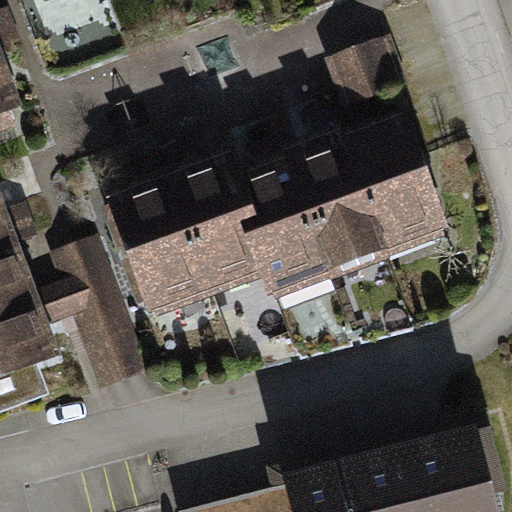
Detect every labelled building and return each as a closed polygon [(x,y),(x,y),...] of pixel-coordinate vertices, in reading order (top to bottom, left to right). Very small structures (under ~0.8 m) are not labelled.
[(92,0),(52,0),(57,13),(92,0)] [(0,62),(19,56),(0,3),(0,62)] [(403,53),(338,69),(351,122),(416,106),(403,53)] [(19,56),(0,62),(0,127),(40,112),(19,56)] [(469,245),(425,119),(367,139),(411,265),(469,245)] [(411,265),(367,139),(314,158),(358,284),(411,265)] [(290,281),(254,179),(246,158),(184,180),(227,302),(290,281)] [(358,284),(314,158),(254,179),(290,281),(298,305),(358,284)] [(227,302),(184,180),(122,202),(165,324),(227,302)] [(0,263),(32,251),(9,191),(0,194),(0,263)] [(158,381),(107,246),(61,263),(112,398),(158,381)] [(0,326),(53,307),(32,251),(0,263),(0,326)] [(0,392),(75,364),(53,307),(0,326),(0,392)] [(497,511),(475,423),(283,471),(286,486),(183,511),(497,511)]
